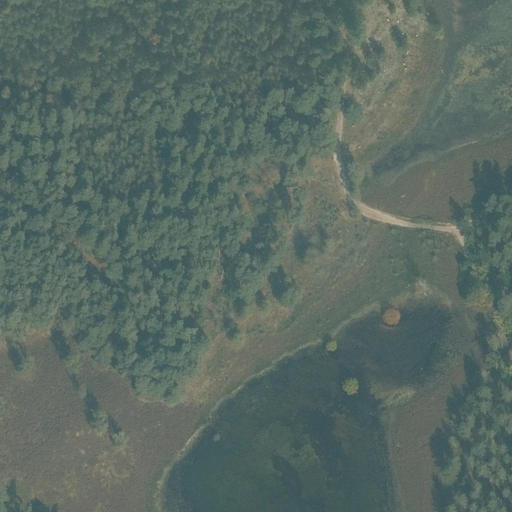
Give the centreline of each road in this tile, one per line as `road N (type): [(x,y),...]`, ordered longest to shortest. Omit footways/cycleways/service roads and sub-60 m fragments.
road 1 (track): [(338,129),(342,186),(352,206),(367,217),(459,233)]
road 2 (track): [(338,129),(348,59),(344,0)]
road 3 (track): [(459,233),(509,347)]
